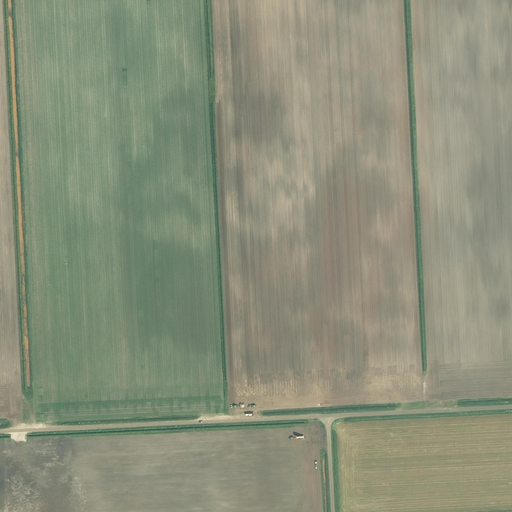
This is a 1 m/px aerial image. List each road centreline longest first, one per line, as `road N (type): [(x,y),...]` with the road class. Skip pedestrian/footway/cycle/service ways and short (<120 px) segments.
road 1 (unclassified): [(0,431),(327,415)]
road 2 (unclassified): [(327,415),(511,406)]
